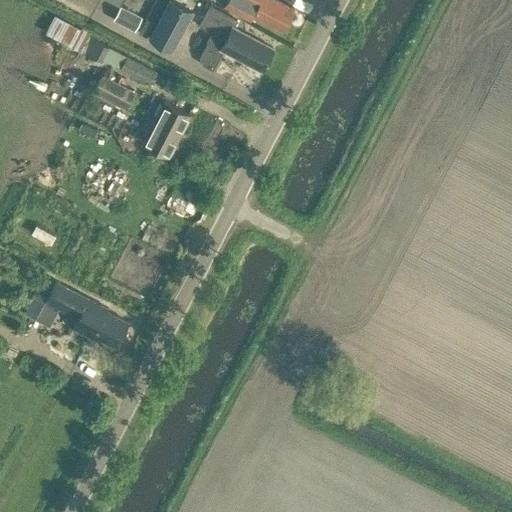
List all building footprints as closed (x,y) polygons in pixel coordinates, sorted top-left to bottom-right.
[(164,0),(154,0),(137,33),(145,37),(164,0)] [(172,50),(193,11),(172,0),(168,0),(148,38),(172,50)] [(282,29),(294,6),(281,0),(227,0),(225,4),(250,18),(252,13),(282,29)] [(224,39),(220,46),(261,68),(272,47),(232,26),(236,20),(209,5),(198,25),(224,39)] [(113,19),(134,30),(142,17),(120,6),(113,19)] [(81,50),(102,61),(103,59),(109,47),(88,36),(81,50)] [(156,71),(126,55),(109,47),(103,59),(120,68),(150,83),(156,71)] [(135,90),(102,74),(93,91),(126,108),(135,90)] [(169,155),(190,114),(164,100),(154,119),(147,116),(143,125),(149,128),(142,141),(169,155)] [(108,307),(55,280),(44,274),(24,312),(35,318),(45,299),(59,307),(77,316),(72,326),(99,340),(101,338),(116,345),(128,320),(107,309),(108,307)] [(14,351),(8,355),(13,360),(18,356),(14,351)]
